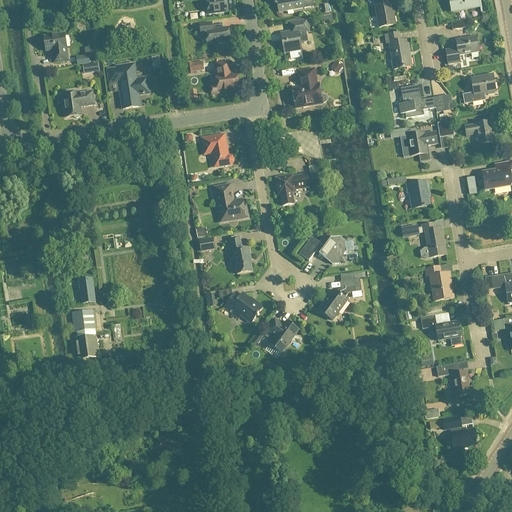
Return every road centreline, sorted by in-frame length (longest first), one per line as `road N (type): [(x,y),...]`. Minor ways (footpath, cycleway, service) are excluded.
road 1 (residential): [(47,143),(246,114)]
road 2 (residential): [(275,265),(246,114)]
road 3 (residential): [(246,114),(260,100),(248,0)]
